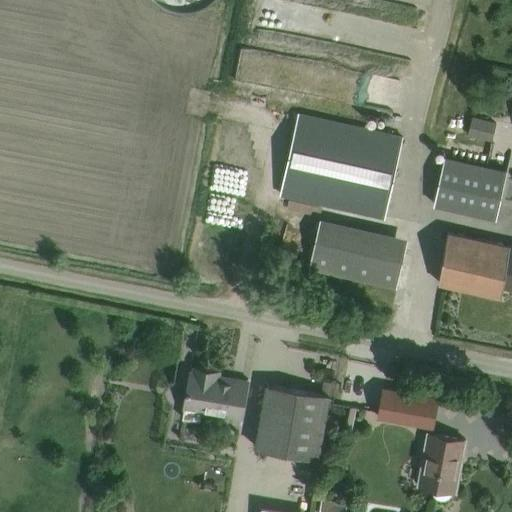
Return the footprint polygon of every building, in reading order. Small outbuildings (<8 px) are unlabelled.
[(298,115),(279,194),(381,220),(403,136),(299,111),(298,115)] [(494,121),(470,116),(467,135),(491,139),(494,121)] [(496,213),(506,170),(493,167),(446,155),(435,200),(493,212),(496,213)] [(308,266),(396,286),(404,250),(316,230),(308,266)] [(503,285),(511,286),(511,244),(449,231),(438,282),(500,296),(503,285)] [(184,407),(182,418),(199,421),(201,410),(241,417),(247,380),(230,377),(229,379),(220,378),(221,375),(218,375),(219,371),(193,366),(193,370),(190,370),(183,407),(184,407)] [(265,383),(262,403),(255,446),(318,457),(329,394),(265,383)] [(432,426),(438,396),(383,386),(377,416),(432,426)] [(427,431),(418,483),(431,486),(431,490),(433,493),(436,496),(439,497),(443,497),(447,496),(450,493),(451,489),(455,490),(458,472),(454,472),(457,457),(461,458),(465,438),(427,431)] [(320,498),(318,511),(319,511),(344,511),(346,502),(320,498)]
